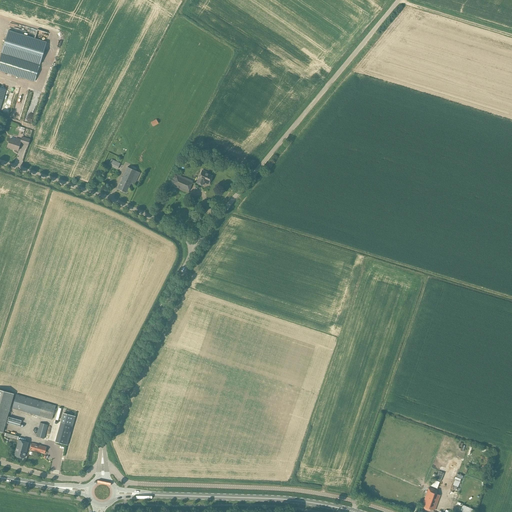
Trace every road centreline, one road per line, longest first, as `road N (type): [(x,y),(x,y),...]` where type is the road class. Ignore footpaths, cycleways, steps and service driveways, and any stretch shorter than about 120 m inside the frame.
road 1 (unclassified): [(193,248),(398,0)]
road 2 (unclassified): [(355,501),(300,490),(125,483),(106,468)]
road 3 (unclassified): [(102,452),(114,406),(193,248)]
road 4 (unclassified): [(193,248),(117,202),(0,159)]
road 5 (secondary): [(352,511),(147,495)]
